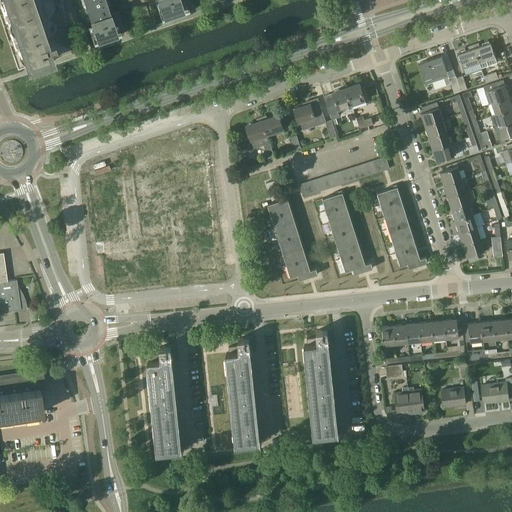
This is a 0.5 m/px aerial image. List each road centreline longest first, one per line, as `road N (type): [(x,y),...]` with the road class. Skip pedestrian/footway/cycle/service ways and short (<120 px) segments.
road 1 (secondary): [(30,155),(268,66),(482,0)]
road 2 (secondary): [(440,0),(25,142)]
road 3 (residential): [(511,416),(399,431),(383,424),(363,299)]
road 4 (residential): [(452,290),(379,57)]
road 5 (residential): [(241,287),(98,297),(84,275),(80,213)]
road 6 (residential): [(241,287),(220,112)]
road 7 (residential): [(220,112),(379,57)]
road 8 (tertiary): [(11,174),(66,315)]
road 9 (tertiary): [(79,309),(23,169)]
road 10 (residential): [(379,57),(503,15)]
